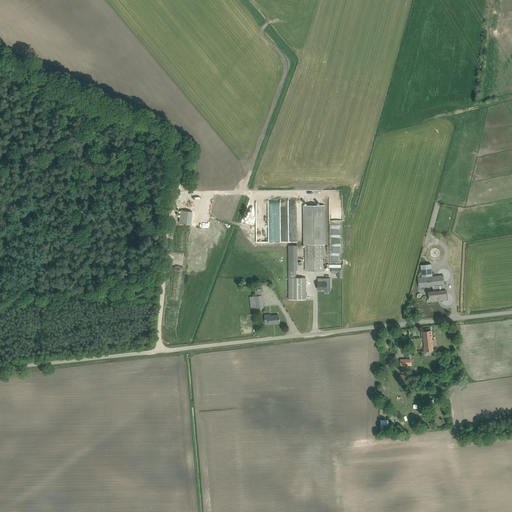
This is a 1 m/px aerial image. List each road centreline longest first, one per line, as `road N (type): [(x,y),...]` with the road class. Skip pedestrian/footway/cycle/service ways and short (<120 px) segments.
road 1 (unclassified): [(0,368),(511,312)]
road 2 (track): [(0,54),(174,131),(168,202)]
road 3 (track): [(168,202),(0,173)]
road 4 (track): [(159,351),(168,202)]
road 5 (track): [(334,193),(190,193)]
